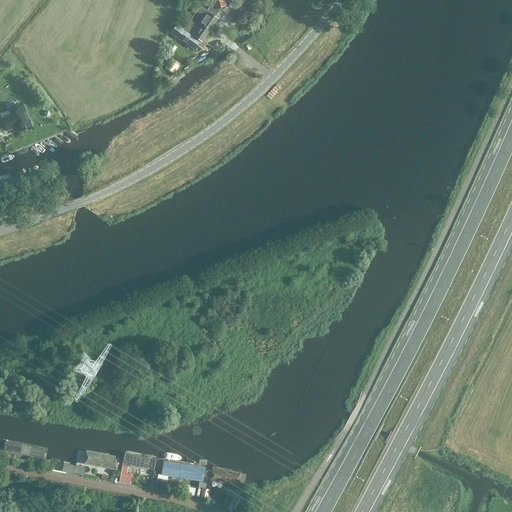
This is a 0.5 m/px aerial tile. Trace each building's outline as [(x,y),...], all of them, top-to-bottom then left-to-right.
[(213,0),(216,8),(227,6),(225,0),(213,0)] [(239,22),(245,15),(248,16),(256,7),(252,3),(243,12),(240,10),(233,18),(239,22)] [(197,22),(209,31),(217,20),(212,16),(215,12),(204,4),(201,8),(205,11),(204,13),(199,9),(192,19),(197,22)] [(178,24),(172,33),(195,49),(200,41),(201,42),(209,31),(197,22),(192,19),(187,26),(185,29),(178,24)] [(19,131),(33,125),(25,105),(11,110),(13,114),(3,118),(8,130),(17,126),(19,131)] [(5,441),(3,451),(46,458),(48,448),(5,441)] [(80,450),(78,465),(117,470),(119,455),(80,450)] [(126,451),(123,464),(154,471),(157,458),(126,451)] [(12,463),(14,455),(7,453),(5,462),(12,463)] [(164,462),(162,475),(204,482),(206,468),(164,462)] [(82,476),(83,468),(64,464),(63,472),(82,476)] [(212,469),(210,481),(241,485),(242,473),(212,469)] [(130,484),(131,475),(121,473),(120,482),(130,484)]
